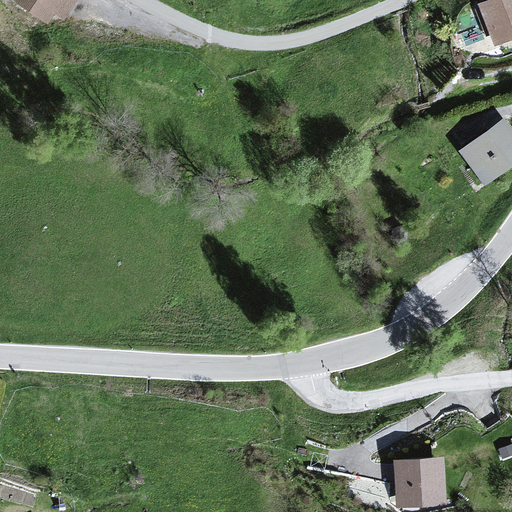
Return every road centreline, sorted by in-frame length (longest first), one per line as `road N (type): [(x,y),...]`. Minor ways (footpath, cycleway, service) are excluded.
road 1 (tertiary): [(306,364),(247,371),(0,358)]
road 2 (tertiary): [(511,231),(442,309),(377,347),(306,364)]
road 3 (residential): [(306,364),(317,392),(334,401),(511,377)]
